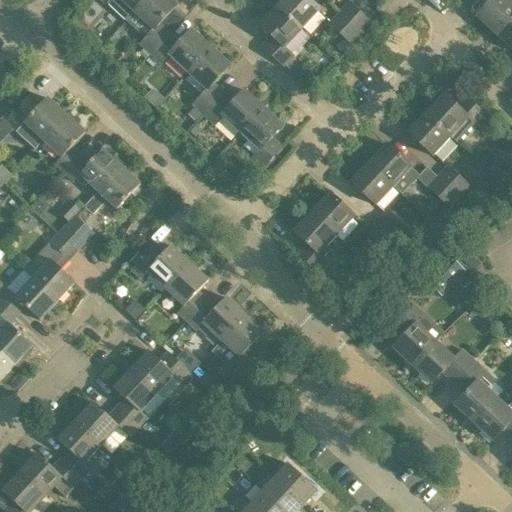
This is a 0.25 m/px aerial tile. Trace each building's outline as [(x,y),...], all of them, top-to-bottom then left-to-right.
[(111,0),(118,0),(133,13),(145,0),(101,0),(107,5),(111,0)] [(176,5),(170,0),(145,0),(133,13),(152,31),(139,45),(144,49),(139,55),(145,60),(150,55),(171,33),(160,23),(176,5)] [(307,0),(281,0),(276,6),(302,29),(319,10),(307,0)] [(378,0),(386,12),(401,3),(398,0),(378,0)] [(496,35),(511,17),(511,3),(509,1),(509,0),(492,0),(476,18),(496,35)] [(347,4),(338,14),(360,35),(369,24),(347,4)] [(284,48),(302,29),(276,6),(259,24),(271,35),(260,46),(282,67),(293,55),(284,48)] [(350,45),(360,35),(338,14),(328,25),(350,45)] [(511,17),(496,35),(511,50),(511,17)] [(91,31),(84,39),(95,50),(102,42),(91,31)] [(169,56),(187,73),(210,48),(191,31),(181,42),(171,33),(150,55),(160,65),(169,56)] [(229,66),(210,48),(187,73),(206,90),(192,105),(203,115),(223,93),(213,84),(229,66)] [(233,103),(223,93),(203,115),(213,125),(221,116),(240,133),(263,108),(244,91),(233,103)] [(442,95),(424,114),(449,137),(458,145),(475,127),(486,116),(464,95),(454,106),(442,95)] [(34,150),(42,141),(65,116),(46,98),(15,132),(34,150)] [(282,126),(263,108),(240,133),(258,150),(250,159),(261,169),(282,148),(271,138),(282,126)] [(432,156),(449,137),(424,114),(407,133),(432,156)] [(54,165),(63,174),(79,156),(71,148),(84,133),(65,116),(42,141),(60,158),(54,165)] [(368,163),(393,186),(402,176),(412,186),(420,177),(409,168),(410,167),(385,144),(368,163)] [(88,164),(79,156),(63,174),(72,182),(79,176),(97,193),(121,167),(102,150),(88,164)] [(374,206),(393,186),(368,163),(349,182),(374,206)] [(0,165),(0,181),(3,184),(11,176),(0,165)] [(140,185),(121,167),(97,193),(98,194),(84,208),(92,217),(107,202),(116,210),(140,185)] [(446,167),(437,177),(459,197),(468,187),(446,167)] [(459,197),(437,177),(427,187),(450,208),(459,197)] [(328,193),(311,212),(336,235),(353,217),(328,193)] [(383,210),(374,221),(398,243),(408,233),(383,210)] [(330,251),(325,247),(336,235),(311,212),(293,231),(305,242),(295,253),(317,273),(327,263),(323,259),(330,251)] [(75,217),(66,226),(58,235),(77,252),(85,244),(94,235),(75,217)] [(389,254),(398,243),(374,221),(364,231),(384,249),(369,265),(374,270),(389,254)] [(75,283),(60,270),(77,252),(58,235),(25,271),(32,278),(57,302),(75,283)] [(146,272),(165,290),(189,264),(169,246),(160,257),(151,248),(130,271),(139,280),(146,272)] [(474,273),(480,265),(465,252),(458,259),(474,273)] [(449,257),(432,273),(449,290),(466,274),(449,257)] [(177,314),(186,323),(206,300),(198,292),(207,281),(189,264),(165,290),(184,307),(177,314)] [(40,321),(57,302),(32,278),(16,296),(9,289),(7,291),(0,283),(0,299),(16,316),(25,307),(40,321)] [(472,284),(459,295),(470,307),(482,295),(472,284)] [(205,338),(211,332),(221,341),(244,316),(226,298),(216,309),(206,300),(186,323),(195,331),(197,330),(205,338)] [(0,318),(6,323),(0,329),(0,352),(14,366),(32,347),(8,325),(16,316),(0,299),(0,318)] [(136,301),(126,313),(138,323),(148,311),(136,301)] [(403,302),(386,320),(394,328),(411,310),(403,302)] [(404,339),(393,350),(394,351),(405,361),(411,367),(442,334),(424,317),(414,307),(411,310),(394,328),(393,329),(404,339)] [(263,332),(244,316),(221,341),(240,358),(233,366),(242,374),(263,352),(253,343),(263,332)] [(442,334),(411,367),(431,385),(442,373),(453,383),(473,361),(462,351),(454,360),(436,344),(444,336),(443,335),(442,334)] [(148,350),(130,369),(156,393),(173,375),(181,382),(185,386),(194,377),(189,372),(167,351),(158,360),(148,350)] [(0,352),(0,381),(14,366),(0,352)] [(473,424),(496,399),(488,392),(496,383),(474,363),(454,385),(465,395),(454,407),(473,424)] [(123,398),(115,406),(139,429),(148,420),(139,412),(156,393),(130,369),(112,388),(123,398)] [(511,414),(496,399),(473,424),(492,442),(503,430),(511,438),(511,414)] [(91,402),(74,420),(100,445),(117,427),(130,439),(134,435),(146,446),(151,440),(139,429),(115,406),(106,416),(91,402)] [(66,449),(59,457),(83,481),(92,472),(83,463),(100,445),(74,420),(56,439),(66,449)] [(160,447),(168,454),(173,448),(166,441),(160,447)] [(18,472),(44,496),(52,487),(65,499),(73,491),(76,494),(85,484),(82,482),(83,481),(59,457),(50,467),(35,454),(18,472)] [(286,464),(273,477),(304,506),(317,492),(286,464)] [(29,511),(44,496),(18,472),(0,491),(11,501),(2,510),(4,511),(29,511)] [(298,511),(304,506),(273,477),(261,490),(284,511),(298,511)] [(97,494),(105,501),(112,493),(104,486),(97,494)] [(284,511),(261,490),(249,503),(258,511),(284,511)] [(240,511),(258,511),(249,503),(240,511)]
